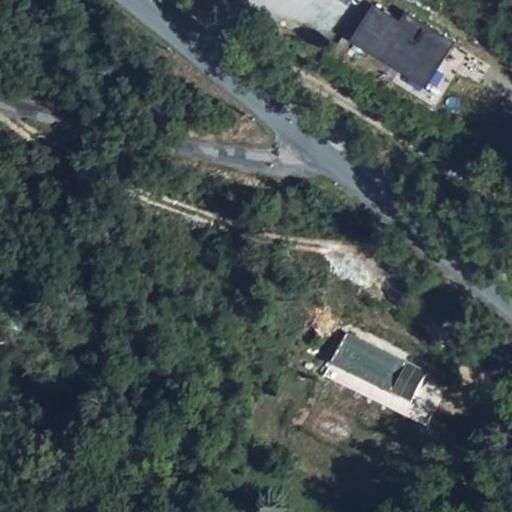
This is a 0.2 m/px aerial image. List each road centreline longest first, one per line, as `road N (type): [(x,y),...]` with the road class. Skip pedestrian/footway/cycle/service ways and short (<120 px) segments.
road 1 (tertiary): [(135,0),(511,306)]
road 2 (track): [(511,200),(165,0)]
